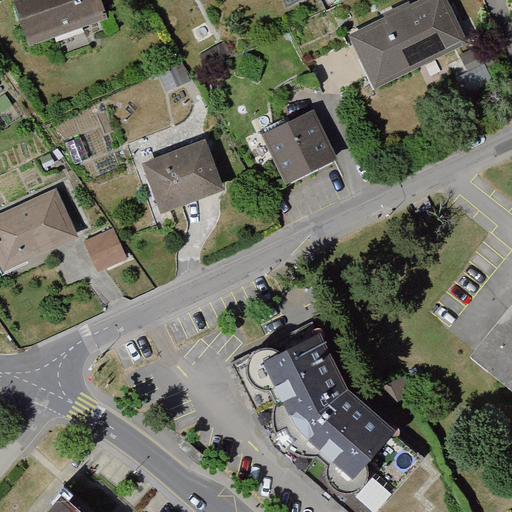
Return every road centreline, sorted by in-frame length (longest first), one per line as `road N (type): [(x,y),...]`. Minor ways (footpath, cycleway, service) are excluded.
road 1 (residential): [(39,387),(83,342),(511,141)]
road 2 (residential): [(216,511),(148,454),(39,387)]
